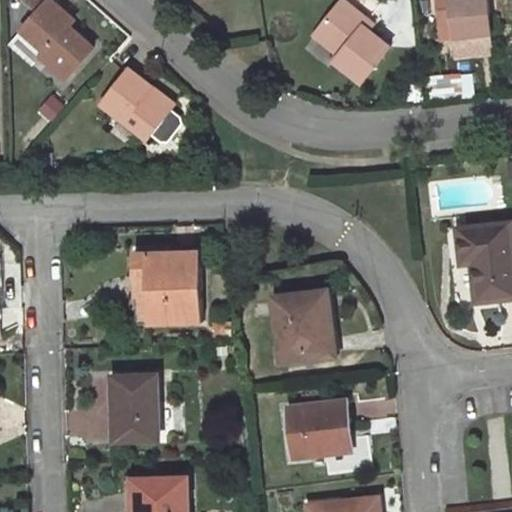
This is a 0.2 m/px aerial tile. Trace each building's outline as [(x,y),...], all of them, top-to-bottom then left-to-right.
[(42,56),(68,78),(93,49),(71,30),(75,25),(46,0),(26,0),(25,3),(37,14),(23,32),(45,52),(42,56)] [(371,20),(345,0),(344,0),(317,35),(342,55),(337,61),(364,83),(393,47),(372,31),(366,26),(371,20)] [(457,39),(494,35),(489,0),(438,0),(442,31),(456,30),(457,39)] [(366,26),(372,31),(377,25),(371,20),(366,26)] [(456,30),(442,31),(443,40),(457,39),(456,30)] [(103,106),(149,143),(176,108),(128,71),(103,106)] [(479,298),(511,294),(511,223),(511,220),(461,227),(464,249),(474,248),(479,298)] [(152,323),(204,321),(202,249),(137,251),(138,296),(151,295),(152,323)] [(336,333),(331,288),(277,295),(285,360),(335,354),(333,333),(336,333)] [(161,437),(160,374),(115,376),(116,439),(161,437)] [(290,406),(296,455),(346,449),(344,430),(352,429),(349,399),(290,406)] [(344,430),(346,449),(354,448),(352,429),(344,430)] [(137,511),(189,511),(188,476),(137,478),(137,511)] [(382,511),(381,496),(311,503),(311,511),(382,511)]
